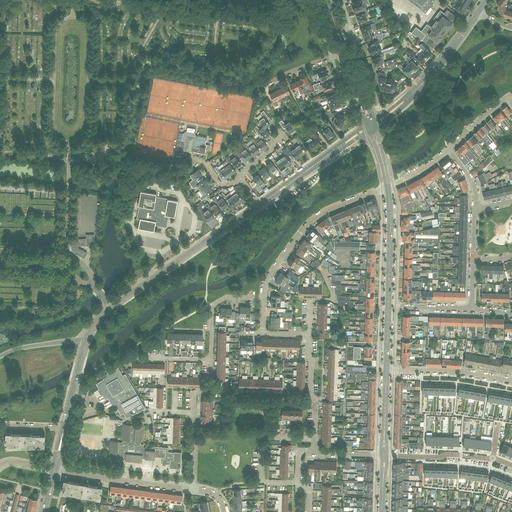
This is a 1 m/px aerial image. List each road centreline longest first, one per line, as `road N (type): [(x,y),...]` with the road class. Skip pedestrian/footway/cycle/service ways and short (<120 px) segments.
road 1 (tertiary): [(85,340),(111,306),(259,205)]
road 2 (residential): [(262,298),(272,270),(314,218),(386,185)]
road 3 (unclassified): [(478,11),(435,68),(370,123)]
road 4 (residential): [(191,489),(53,469)]
road 5 (tertiary): [(259,205),(370,123)]
road 6 (residential): [(511,381),(386,370)]
road 7 (tertiary): [(387,307),(386,185)]
